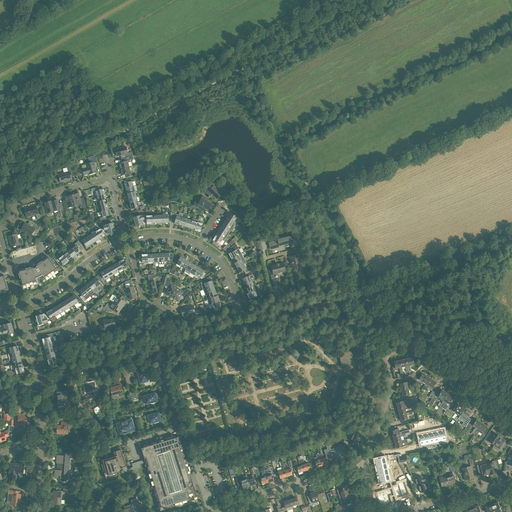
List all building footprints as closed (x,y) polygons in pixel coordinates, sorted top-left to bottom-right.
[(128,153),(126,147),(115,150),(117,156),(124,154),(125,157),(132,156),(133,155),(132,152),(128,153)] [(89,175),(96,173),(94,163),(98,162),(96,155),(88,158),(90,163),(86,164),(87,168),(82,169),(84,175),(89,174),(89,175)] [(124,162),(119,163),(120,169),(132,166),(132,165),(131,162),(130,162),(130,160),(133,159),(132,156),(125,157),(123,158),(124,162)] [(60,182),(72,179),(70,173),(75,172),(73,164),(66,167),(68,172),(58,174),(60,182)] [(134,175),(133,172),(132,166),(120,169),(122,175),(127,174),(128,177),(134,175)] [(222,194),(213,186),(209,191),(206,188),(204,191),(209,196),(211,194),(217,199),(222,194)] [(99,190),(98,187),(92,189),(92,192),(94,192),(96,197),(105,194),(103,189),(104,189),(99,190)] [(81,200),(80,199),(79,194),(72,196),(75,206),(80,204),(81,206),(84,208),(86,207),(84,199),(81,200)] [(75,206),(72,196),(72,195),(65,197),(67,204),(64,205),(66,211),(69,210),(68,207),(75,206)] [(212,204),(207,201),(208,199),(203,196),(199,203),(196,201),(193,206),(201,210),(202,207),(208,211),(212,204)] [(59,207),(57,200),(51,202),(51,201),(54,211),(58,210),(59,214),(65,213),(63,206),(59,207)] [(45,217),(51,215),(50,212),(54,211),(51,201),(45,203),(46,209),(43,210),(45,217)] [(142,206),(141,201),(138,202),(130,204),(131,210),(136,208),(137,211),(144,209),(144,206),(142,206)] [(37,210),(35,205),(24,208),(26,217),(36,214),(37,219),(43,217),(41,209),(37,210)] [(111,215),(109,210),(101,212),(100,212),(101,216),(102,216),(103,217),(99,218),(100,221),(107,219),(106,216),(111,215)] [(179,215),(171,213),(171,217),(175,219),(174,224),(174,223),(179,225),(182,217),(183,214),(179,213),(179,215)] [(224,241),(236,223),(234,222),(237,217),(230,213),(216,236),(215,236),(212,240),(219,245),(222,240),(224,241)] [(184,227),(187,219),(188,215),(183,214),(182,217),(179,225),(184,227)] [(146,216),(146,215),(141,216),(141,215),(133,217),(136,227),(143,225),(143,224),(147,223),(147,224),(152,224),(168,223),(169,223),(168,215),(146,216)] [(192,221),(190,228),(195,230),(194,230),(195,230),(197,222),(197,221),(198,220),(193,218),(192,221)] [(203,223),(197,221),(197,222),(195,230),(200,232),(203,223)] [(32,227),(25,223),(21,230),(24,232),(24,233),(31,237),(34,230),(38,232),(40,227),(34,223),(32,227)] [(104,235),(105,235),(108,234),(115,232),(113,223),(105,225),(106,226),(103,226),(104,229),(101,229),(104,235)] [(105,236),(104,235),(101,229),(100,229),(96,232),(100,239),(105,236)] [(95,242),(100,239),(96,232),(91,235),(95,242)] [(19,245),(16,234),(8,236),(11,247),(17,245),(18,249),(21,248),(20,244),(19,245)] [(91,244),(95,242),(91,235),(86,238),(91,244)] [(291,237),(290,236),(277,240),(278,241),(269,243),(270,247),(271,249),(273,249),(277,248),(277,247),(284,245),(285,248),(291,246),(290,243),(295,242),(294,237),(291,237)] [(231,246),(238,239),(235,237),(229,243),(231,246)] [(86,248),(87,248),(86,247),(91,244),(86,238),(82,241),(86,248)] [(259,250),(265,248),(263,240),(257,242),(259,250)] [(75,245),(71,248),(76,255),(81,251),(81,252),(81,251),(79,249),(81,247),(77,242),(75,244),(75,245)] [(231,259),(240,254),(241,254),(235,244),(230,248),(233,252),(228,254),(231,259)] [(35,246),(24,249),(25,254),(29,253),(30,254),(30,255),(31,255),(32,255),(33,255),(35,255),(35,254),(36,254),(36,253),(37,253),(37,252),(37,251),(35,246)] [(72,258),(76,255),(71,248),(67,252),(72,258)] [(299,252),(298,249),(295,250),(291,251),(291,254),(293,254),(293,256),(289,257),(292,270),(302,267),(298,255),(299,255),(299,252)] [(67,252),(66,251),(62,254),(63,255),(68,262),(68,261),(72,258),(67,252)] [(169,256),(169,253),(168,253),(169,253),(163,254),(164,262),(169,261),(169,263),(172,263),(173,256),(169,256)] [(148,263),(147,254),(142,255),(142,256),(139,257),(139,263),(144,263),(144,264),(148,264),(148,263)] [(234,264),(244,258),(241,254),(240,254),(231,259),(232,259),(234,264)] [(60,258),(57,255),(54,258),(58,264),(61,261),(64,265),(68,262),(63,255),(60,258)] [(58,270),(48,257),(36,266),(35,265),(34,265),(33,265),(33,266),(33,267),(18,271),(22,287),(37,283),(36,279),(43,276),(45,279),(58,270)] [(181,267),(185,260),(180,257),(181,257),(180,257),(176,264),(181,267)] [(237,268),(245,264),(246,263),(244,258),(234,264),(237,268)] [(125,261),(124,259),(119,262),(123,269),(124,270),(127,268),(126,267),(130,265),(127,259),(125,261)] [(185,269),(189,262),(185,260),(181,267),(185,269)] [(118,272),(123,269),(119,262),(114,265),(118,272)] [(189,274),(190,273),(194,265),(189,262),(185,269),(186,269),(184,271),(189,274)] [(285,271),(283,263),(279,264),(278,264),(276,265),(271,266),(273,274),(277,273),(277,275),(278,275),(279,275),(281,275),(282,273),(281,272),(285,271)] [(246,269),(246,268),(247,267),(245,264),(237,268),(239,273),(244,271),(245,274),(251,271),(249,267),(246,269)] [(114,275),(118,272),(114,265),(110,268),(114,275)] [(194,276),(199,268),(194,265),(190,273),(194,276)] [(109,277),(114,275),(110,268),(105,270),(109,277)] [(203,271),(199,268),(194,276),(197,278),(198,277),(202,279),(205,274),(203,272),(204,271),(203,271)] [(109,277),(105,270),(100,273),(104,280),(106,279),(106,280),(110,278),(109,277)] [(254,280),(253,277),(252,275),(251,271),(245,274),(247,277),(241,279),(242,279),(243,284),(254,280)] [(0,293),(8,291),(4,275),(0,276),(0,293)] [(154,282),(153,278),(155,278),(155,275),(149,275),(148,276),(149,279),(150,283),(148,284),(151,295),(152,294),(152,295),(153,294),(157,293),(154,282)] [(210,281),(209,278),(208,277),(209,276),(201,282),(201,283),(201,282),(202,284),(201,285),(203,290),(205,289),(213,286),(211,281),(212,281),(210,281)] [(99,281),(95,277),(91,281),(97,287),(96,287),(97,288),(100,285),(100,284),(101,284),(103,286),(105,284),(101,279),(99,281)] [(173,286),(170,284),(171,282),(170,280),(170,279),(168,278),(164,277),(162,285),(165,286),(168,287),(164,293),(167,295),(167,296),(169,297),(170,296),(171,297),(177,287),(175,285),(173,286)] [(133,287),(132,283),(131,280),(125,282),(126,284),(129,284),(130,287),(125,289),(127,296),(129,295),(131,300),(136,298),(133,287)] [(245,289),(256,285),(254,280),(243,284),(245,289)] [(92,291),(96,287),(97,287),(91,281),(87,284),(92,291)] [(90,296),(94,293),(92,291),(87,284),(83,288),(88,294),(89,295),(90,296)] [(247,294),(258,290),(256,285),(245,289),(247,294)] [(205,295),(208,294),(215,291),(213,286),(205,289),(203,290),(205,295)] [(183,292),(180,290),(180,288),(177,287),(171,297),(172,298),(172,299),(174,300),(175,299),(178,301),(181,296),(183,297),(186,299),(192,294),(189,291),(188,290),(186,290),(184,290),(183,292)] [(88,294),(83,288),(79,291),(82,295),(80,297),(84,302),(86,300),(84,297),(85,296),(86,297),(89,295),(88,294)] [(261,299),(260,295),(258,290),(247,294),(249,299),(253,298),(255,301),(261,299)] [(207,300),(217,296),(215,291),(208,294),(205,295),(207,300)] [(111,301),(113,302),(121,308),(125,303),(121,300),(123,297),(117,292),(114,295),(115,296),(111,301)] [(72,306),(78,302),(74,295),(68,299),(72,306)] [(219,301),(217,296),(207,300),(208,305),(210,304),(219,301)] [(67,309),(72,306),(68,299),(63,303),(67,309)] [(220,310),(219,307),(221,306),(219,301),(210,304),(212,308),(213,308),(214,312),(220,310)] [(118,313),(121,308),(113,302),(111,306),(107,303),(104,308),(102,306),(98,311),(107,314),(109,311),(111,312),(112,310),(118,313)] [(61,313),(67,309),(63,303),(57,306),(61,313)] [(56,317),(61,313),(57,306),(51,310),(56,317)] [(192,306),(181,309),(183,317),(192,314),(193,318),(201,316),(199,309),(194,310),(192,306)] [(51,320),(56,317),(51,310),(46,313),(47,314),(46,314),(47,320),(50,319),(51,320)] [(48,322),(47,320),(46,314),(43,315),(43,314),(36,316),(38,326),(46,324),(46,323),(48,322)] [(115,325),(114,319),(107,321),(107,320),(103,321),(104,325),(100,327),(102,332),(108,330),(108,328),(115,325)] [(6,334),(14,332),(11,323),(4,325),(1,326),(3,332),(3,334),(6,333),(6,334)] [(53,342),(54,342),(52,333),(46,335),(47,338),(42,339),(43,344),(53,342)] [(355,369),(351,356),(353,355),(351,350),(339,353),(343,370),(344,369),(345,371),(347,380),(357,377),(355,369)] [(60,366),(58,357),(48,360),(49,365),(51,365),(52,368),(60,366)] [(409,371),(406,359),(400,361),(401,367),(405,366),(406,372),(409,371)] [(400,361),(394,362),(395,369),(399,368),(400,373),(397,374),(397,377),(403,376),(401,367),(400,361)] [(142,370),(137,371),(139,378),(138,378),(140,384),(144,383),(144,382),(148,381),(147,377),(148,377),(147,372),(145,372),(145,370),(142,371),(142,370)] [(425,377),(421,375),(418,379),(425,384),(422,389),(424,390),(431,379),(425,376),(425,377)] [(118,398),(117,394),(123,392),(121,386),(122,386),(120,378),(117,379),(119,385),(110,388),(112,395),(113,395),(114,399),(118,398)] [(431,390),(436,383),(431,379),(424,390),(425,391),(426,391),(428,388),(431,390)] [(95,390),(93,383),(85,385),(85,386),(81,386),(82,390),(85,389),(86,392),(95,390)] [(66,409),(65,405),(67,405),(66,398),(71,397),(70,390),(67,391),(62,392),(57,392),(58,403),(57,403),(57,407),(58,407),(58,410),(66,409)] [(447,394),(442,390),(440,393),(437,390),(435,393),(432,398),(429,403),(432,405),(435,400),(437,397),(443,401),(447,394)] [(149,395),(142,397),(143,402),(146,401),(147,404),(150,403),(151,404),(155,403),(155,402),(157,401),(156,399),(158,398),(157,394),(150,395),(149,395)] [(449,404),(453,398),(447,394),(443,401),(442,404),(441,404),(439,406),(445,410),(443,413),(446,415),(450,410),(447,408),(449,404)] [(460,415),(464,409),(458,405),(454,412),(460,415)] [(134,414),(132,406),(129,407),(131,415),(134,414),(135,418),(143,416),(142,412),(134,414)] [(399,415),(406,413),(405,410),(410,408),(410,406),(398,409),(399,415)] [(470,420),(467,417),(470,412),(464,409),(460,415),(458,418),(456,421),(458,422),(460,420),(464,422),(461,427),(464,429),(466,427),(470,420)] [(401,421),(407,419),(406,415),(412,414),(411,412),(406,413),(399,415),(401,421)] [(153,414),(147,416),(148,420),(149,420),(150,424),(154,423),(154,424),(159,423),(159,421),(161,421),(160,418),(161,418),(160,413),(153,415),(153,414)] [(24,417),(24,415),(18,415),(18,425),(29,425),(29,417),(24,417)] [(135,431),(133,425),(131,418),(127,419),(128,422),(124,423),(127,434),(132,433),(132,432),(135,431)] [(474,434),(481,423),(476,420),(472,425),(475,427),(474,429),(472,432),(474,434)] [(119,435),(120,435),(123,434),(123,436),(127,434),(124,423),(120,424),(120,421),(116,422),(119,435)] [(72,429),(72,424),(68,424),(68,422),(61,422),(61,426),(57,426),(57,433),(68,434),(68,429),(72,429)] [(482,433),(483,432),(486,426),(481,423),(474,434),(473,435),(476,437),(479,432),(481,434),(479,438),(481,439),(485,434),(482,433)] [(465,434),(471,425),(468,424),(463,432),(465,434)] [(359,428),(355,426),(353,426),(351,431),(354,432),(349,443),(356,446),(361,434),(357,432),(359,428)] [(406,436),(410,435),(409,432),(393,437),(394,442),(401,441),(400,437),(406,436)] [(500,436),(495,433),(493,435),(490,433),(485,440),(488,442),(489,442),(494,445),(494,446),(500,436)] [(174,438),(174,437),(174,436),(165,439),(166,441),(164,441),(163,439),(140,446),(144,460),(136,463),(132,464),(133,467),(127,469),(126,467),(121,450),(115,452),(117,456),(102,460),(106,472),(104,473),(105,479),(118,475),(118,474),(121,473),(121,474),(124,473),(140,468),(139,464),(145,462),(146,464),(148,463),(148,466),(146,467),(148,471),(150,471),(151,473),(149,474),(150,479),(152,478),(153,481),(151,481),(152,486),(154,486),(155,488),(153,489),(155,494),(157,493),(158,496),(156,496),(157,501),(159,501),(160,503),(158,504),(159,509),(164,507),(164,509),(172,507),(172,505),(174,504),(175,506),(198,499),(193,483),(190,474),(188,475),(187,472),(189,471),(188,467),(186,467),(185,465),(187,464),(186,459),(184,460),(183,457),(185,456),(183,452),(181,452),(180,450),(182,449),(181,444),(179,445),(178,442),(180,442),(179,437),(174,438)] [(501,452),(506,445),(503,443),(505,441),(500,437),(500,436),(494,446),(494,445),(493,446),(498,450),(501,452)] [(407,441),(407,439),(401,441),(394,442),(396,448),(402,447),(402,443),(407,441)] [(347,454),(343,448),(344,447),(342,445),(336,447),(337,448),(331,450),(329,446),(326,447),(327,448),(327,449),(329,455),(332,453),(336,460),(347,454)] [(320,453),(320,452),(318,453),(322,466),(328,464),(326,457),(323,458),(321,453),(320,453)] [(312,465),(315,464),(316,467),(322,466),(318,453),(316,453),(316,454),(315,455),(316,457),(313,458),(312,455),(309,456),(312,465)] [(65,454),(64,454),(63,454),(63,456),(57,455),(56,463),(58,464),(58,470),(55,470),(54,477),(60,477),(60,479),(61,479),(61,480),(61,481),(62,482),(63,482),(64,482),(65,482),(66,481),(67,480),(67,479),(68,475),(69,475),(70,454),(65,454)] [(473,464),(470,454),(464,456),(465,460),(468,459),(470,465),(473,464)] [(399,463),(410,460),(409,455),(397,457),(399,463)] [(384,457),(375,459),(376,465),(386,463),(384,457)] [(303,459),(300,459),(304,471),(310,469),(308,463),(304,464),(303,459)] [(498,469),(496,460),(492,461),(492,462),(487,463),(486,463),(490,474),(496,473),(495,470),(498,469)] [(9,479),(14,479),(16,480),(17,475),(18,475),(19,475),(23,475),(23,473),(24,473),(24,470),(23,470),(24,465),(10,463),(9,474),(9,479)] [(490,474),(486,463),(481,465),(480,464),(477,465),(479,473),(482,473),(483,475),(489,474),(489,475),(490,474)] [(286,470),(284,464),(282,465),(286,477),(292,475),(290,469),(286,470)] [(465,480),(472,478),(470,471),(472,471),(471,466),(462,469),(465,480)] [(437,469),(433,470),(435,477),(438,476),(439,480),(439,479),(441,487),(448,485),(446,477),(445,475),(442,476),(442,474),(438,475),(437,469)] [(269,475),(267,470),(264,471),(268,482),(274,481),(272,474),(269,475)] [(448,485),(455,483),(453,476),(452,473),(449,474),(449,476),(446,477),(448,485)] [(389,474),(379,476),(380,482),(390,479),(389,474)] [(249,486),(246,475),(235,479),(238,486),(242,485),(243,488),(249,486)] [(247,477),(246,475),(249,486),(255,484),(253,477),(253,475),(247,477)] [(423,483),(422,481),(421,477),(414,479),(416,485),(418,485),(420,492),(426,491),(426,488),(430,487),(429,482),(423,483)] [(408,482),(399,486),(402,496),(408,494),(406,489),(410,488),(408,482)] [(339,489),(337,490),(338,494),(347,492),(345,485),(339,487),(339,489)] [(399,486),(390,489),(392,494),(395,493),(396,498),(402,496),(399,486)] [(319,501),(323,500),(322,497),(325,496),(323,489),(316,491),(318,498),(319,501)] [(388,493),(382,495),(386,506),(392,504),(389,495),(392,494),(390,489),(387,490),(388,493)] [(11,506),(18,506),(19,503),(20,503),(21,494),(18,494),(19,491),(8,490),(7,502),(5,502),(4,508),(10,508),(11,506)] [(61,504),(62,492),(53,491),(52,497),(53,498),(53,503),(61,504)] [(313,503),(319,501),(318,498),(316,491),(310,494),(310,495),(307,496),(309,504),(313,503)] [(347,492),(338,494),(339,496),(338,496),(341,504),(348,501),(347,498),(349,498),(347,492)] [(382,495),(373,498),(375,504),(378,503),(380,508),(386,506),(382,495)] [(132,501),(133,504),(132,504),(133,506),(128,508),(127,506),(124,506),(125,509),(124,509),(124,511),(141,511),(142,510),(140,504),(139,504),(137,496),(136,496),(137,499),(132,501)] [(292,506),(298,504),(296,498),(290,500),(292,506)] [(285,507),(282,508),(283,511),(287,511),(293,509),(292,506),(290,500),(283,502),(285,507)] [(498,502),(498,501),(493,503),(494,504),(492,505),(494,511),(500,511),(502,511),(501,511),(505,511),(504,508),(501,509),(498,502)]
